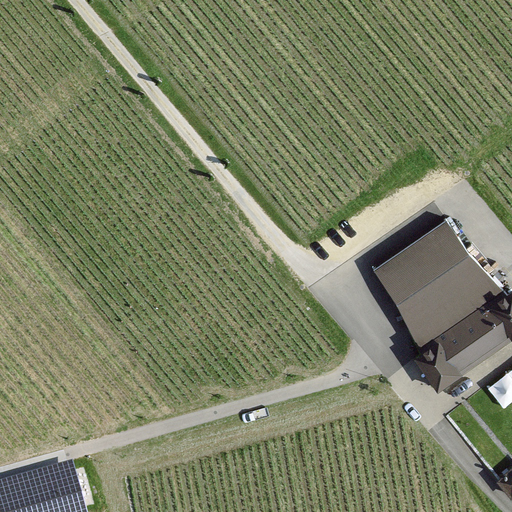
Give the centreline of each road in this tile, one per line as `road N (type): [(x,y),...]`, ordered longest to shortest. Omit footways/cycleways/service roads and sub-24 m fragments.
road 1 (track): [(86,0),(511,509)]
road 2 (track): [(0,495),(413,393)]
